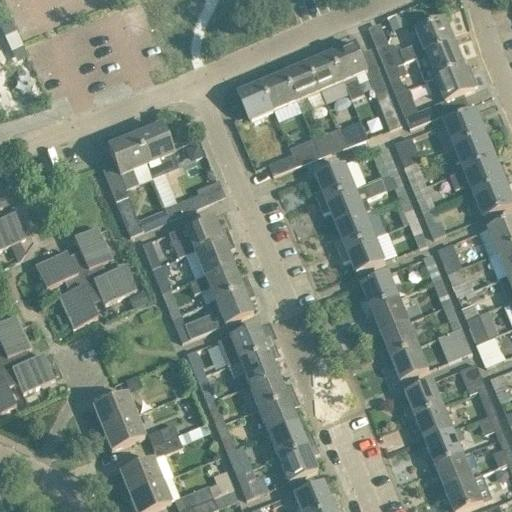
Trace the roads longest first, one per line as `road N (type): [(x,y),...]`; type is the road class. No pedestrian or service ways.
road 1 (residential): [(288,310),(196,81)]
road 2 (residential): [(196,81),(387,0)]
road 3 (residential): [(0,149),(196,81)]
road 4 (residential): [(39,474),(78,396),(63,354)]
